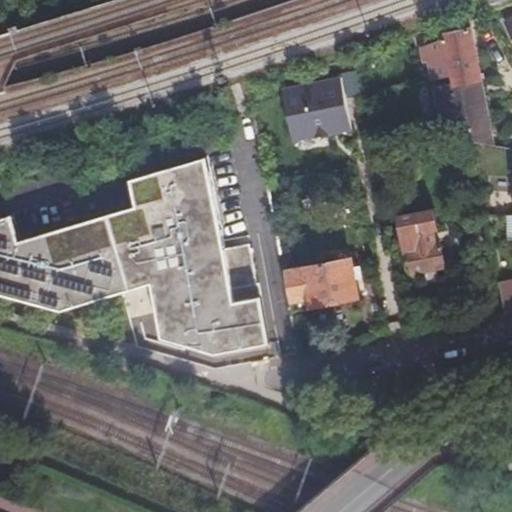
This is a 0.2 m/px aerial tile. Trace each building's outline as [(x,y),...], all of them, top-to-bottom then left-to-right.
[(474,0),(478,11),(507,0),(474,0)] [(467,138),(468,142),(500,147),(499,136),(491,133),(479,84),(481,83),(467,31),(442,36),(452,86),(434,89),(440,122),(459,118),(464,117),(467,138)] [(278,92),(290,143),(348,131),(338,79),(278,92)] [(461,139),(467,138),(464,117),(459,118),(460,125),(457,125),(461,139)] [(7,215),(0,216),(0,295),(61,313),(148,285),(161,339),(181,336),(181,346),(214,353),(267,343),(244,246),(220,248),(201,161),(128,182),(133,207),(15,239),(7,215)] [(436,230),(431,213),(397,219),(404,253),(408,253),(411,273),(443,267),(439,245),(433,246),(430,232),(436,230)] [(283,274),(288,303),(308,299),(310,307),(356,297),(353,282),(360,280),(358,268),(350,270),(348,260),(283,274)] [(504,313),(511,311),(511,280),(498,283),(504,313)]
